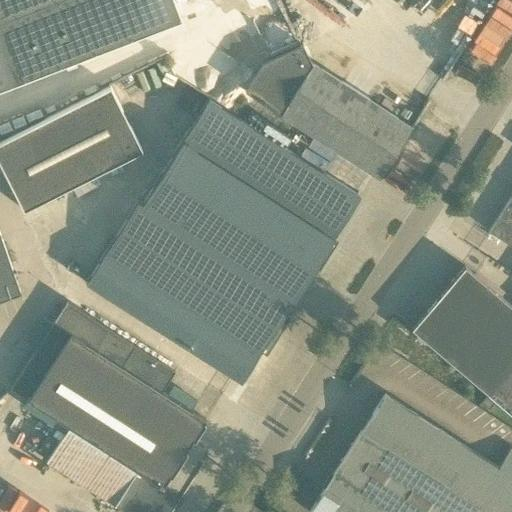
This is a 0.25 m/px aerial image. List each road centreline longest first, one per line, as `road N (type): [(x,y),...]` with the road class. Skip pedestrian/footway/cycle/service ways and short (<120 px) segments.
road 1 (unclassified): [(220,511),(511,69)]
road 2 (unknown): [(225,0),(0,99)]
